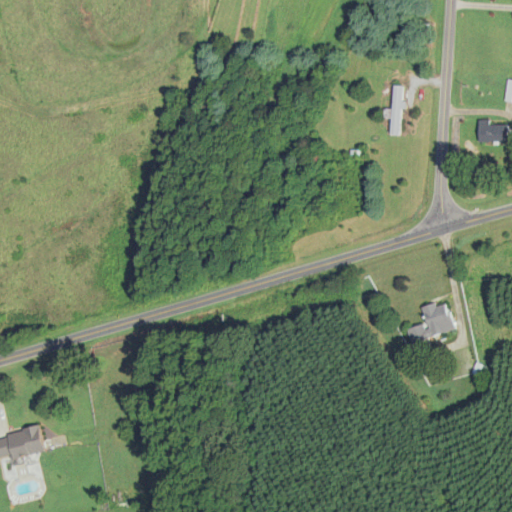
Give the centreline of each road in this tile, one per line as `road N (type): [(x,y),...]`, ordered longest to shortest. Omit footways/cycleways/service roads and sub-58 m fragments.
road 1 (tertiary): [(0,359),(511,208)]
road 2 (residential): [(444,227),(448,0)]
